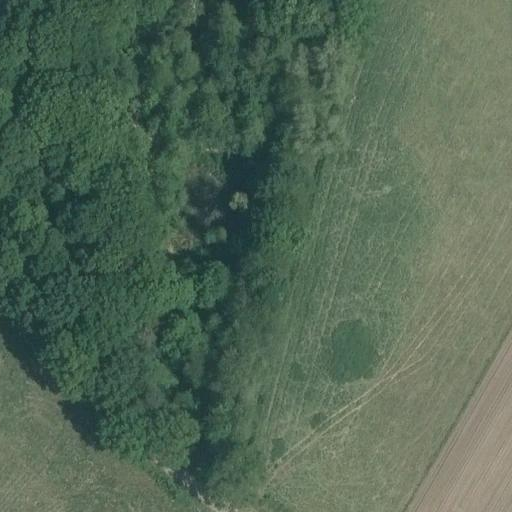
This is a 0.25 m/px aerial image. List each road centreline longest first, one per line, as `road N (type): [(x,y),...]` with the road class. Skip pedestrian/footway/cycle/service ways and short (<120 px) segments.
road 1 (unclassified): [(0,258),(160,458),(227,511)]
road 2 (unknown): [(0,277),(90,371)]
